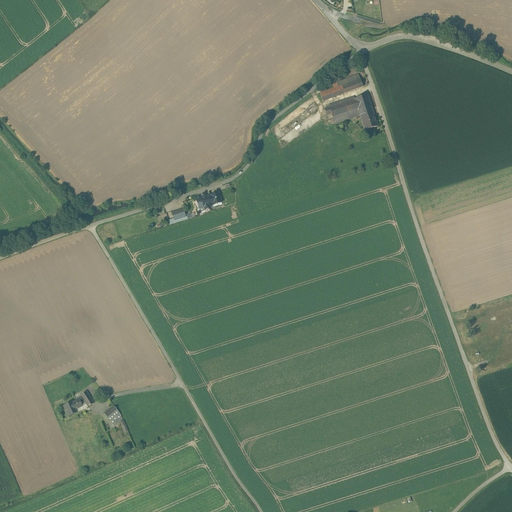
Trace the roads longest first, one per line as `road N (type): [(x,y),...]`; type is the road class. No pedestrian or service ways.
road 1 (residential): [(511,468),(484,415),(359,52)]
road 2 (unclassified): [(261,511),(90,225)]
road 3 (unclassified): [(359,52),(265,125),(238,175),(90,225)]
road 4 (residential): [(359,52),(412,35),(511,71)]
